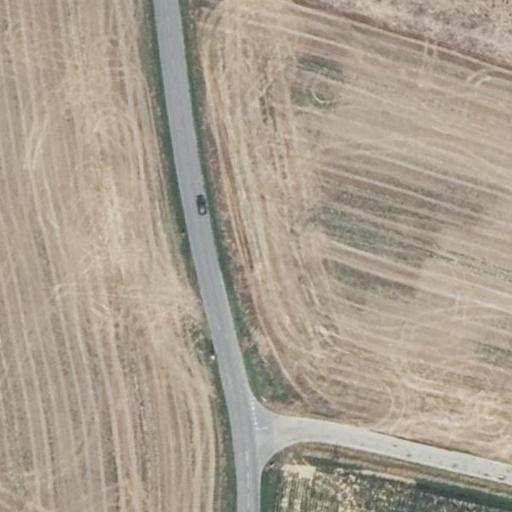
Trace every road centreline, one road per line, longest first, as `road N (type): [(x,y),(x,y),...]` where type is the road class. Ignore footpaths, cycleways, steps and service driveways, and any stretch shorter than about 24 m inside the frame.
road 1 (unclassified): [(244,430),(190,184),(165,0)]
road 2 (unclassified): [(244,430),(329,432),(511,474)]
